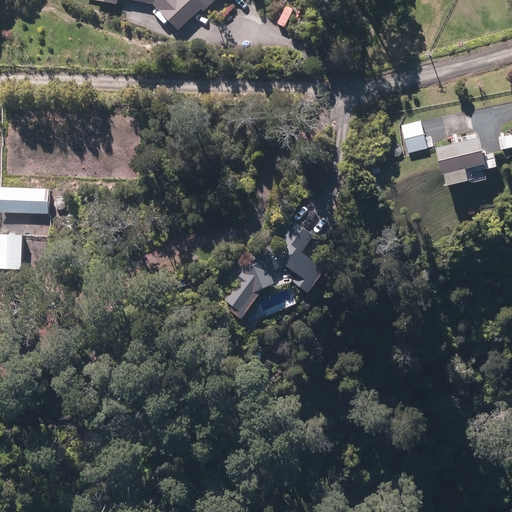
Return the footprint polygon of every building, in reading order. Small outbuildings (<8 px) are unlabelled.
[(93,0),(93,2),(116,6),(117,0),(119,0),(152,6),(178,32),(198,12),(205,19),(223,0),(93,0)] [(419,121),(399,127),(407,155),(433,148),(430,137),(424,139),(419,121)] [(453,145),(434,149),(443,188),(466,183),(466,185),(488,180),(485,170),(496,168),(492,154),(481,156),(476,134),(452,140),(453,145)] [(511,135),(502,137),(504,150),(511,148),(511,135)] [(49,189),(0,188),(0,213),(48,214),(49,189)] [(220,306),(240,320),(263,289),(274,284),(269,273),(284,267),(295,276),(291,282),(307,296),(325,271),(301,253),(313,237),(293,222),(275,247),(274,244),(258,250),(246,256),(250,263),(239,268),(242,272),(234,282),(237,284),(220,306)] [(22,236),(0,235),(0,269),(21,271),(22,236)]
